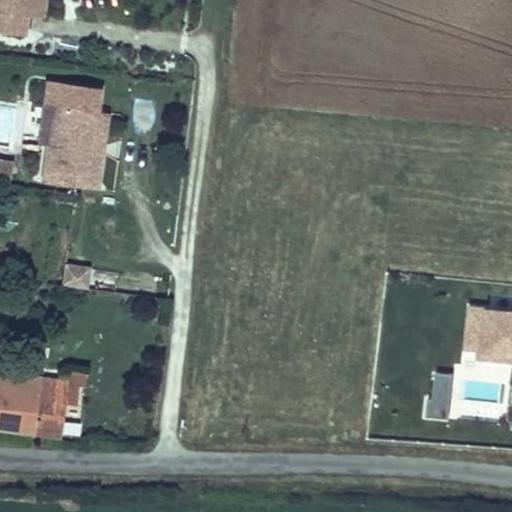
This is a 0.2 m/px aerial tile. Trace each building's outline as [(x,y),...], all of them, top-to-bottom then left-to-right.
[(30,13),(32,0),(0,0),(0,29),(28,33),(30,13)] [(45,15),(47,0),(32,0),(30,13),(45,15)] [(96,110),(99,93),(66,88),(64,106),(96,110)] [(57,146),(63,106),(43,103),(38,143),(47,144),(57,146)] [(96,188),(101,153),(92,151),(97,111),(96,110),(64,106),(63,106),(57,146),(47,144),(42,181),(96,188)] [(101,153),(107,112),(97,111),(92,151),(101,153)] [(0,179),(9,181),(13,162),(0,159),(0,179)] [(63,263),(62,285),(89,286),(90,264),(63,263)] [(23,324),(27,305),(23,304),(24,298),(12,296),(9,308),(17,310),(14,322),(23,324)] [(462,360),(511,362),(511,310),(465,308),(462,360)] [(425,416),(450,419),(455,373),(430,370),(425,416)] [(84,387),(86,373),(66,371),(65,380),(66,380),(66,381),(78,382),(78,386),(84,387)] [(76,402),(78,386),(78,382),(66,381),(66,380),(65,380),(9,373),(9,376),(0,375),(0,427),(35,433),(35,432),(60,436),(64,401),(76,402)]
